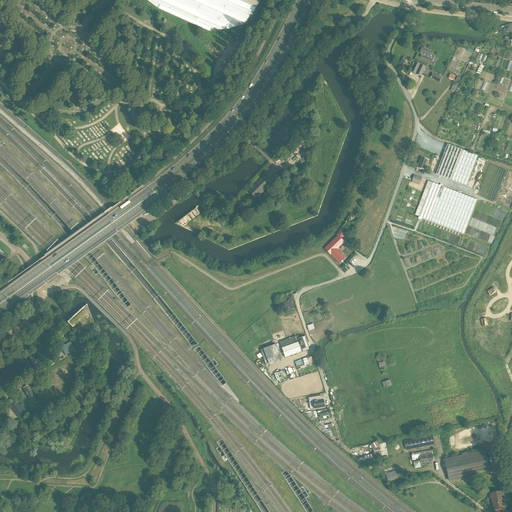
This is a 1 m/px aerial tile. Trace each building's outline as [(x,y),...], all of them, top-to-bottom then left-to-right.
[(153,0),(167,9),(212,29),(225,30),(245,24),(251,12),(254,13),(259,1),(258,0),(153,0)] [(423,46),(420,53),(421,54),(420,57),(431,62),(435,54),(433,53),(433,52),(423,46)] [(411,71),(421,76),(426,67),(415,62),(411,71)] [(306,94),(307,95),(312,98),(313,98),(314,95),(320,87),(324,82),(325,81),(321,73),(305,94),(306,94)] [(433,73),(431,78),(440,82),(442,77),(433,73)] [(227,249),(317,215),(348,125),(325,81),(324,82),(325,83),(347,125),(316,214),(227,248),(184,227),(183,227),(227,249)] [(301,130),(290,117),(306,94),(305,94),(289,117),(300,130),(271,159),(268,161),(227,202),(214,192),(196,207),(200,205),(214,193),(227,203),(240,190),(274,156),(301,130)] [(448,144),(436,174),(466,186),(478,156),(448,144)] [(126,299),(130,305),(128,306),(127,307),(123,303),(120,300),(113,290),(103,278),(92,264),(78,247),(67,234),(39,204),(18,181),(0,163),(0,165),(17,182),(38,204),(66,235),(77,248),(91,265),(88,267),(91,270),(95,276),(96,276),(99,274),(103,279),(112,291),(115,296),(119,301),(124,305),(126,307),(127,308),(129,307),(131,306),(132,305),(127,298),(123,293),(118,286),(108,274),(97,260),(83,243),(72,230),(44,199),(23,177),(1,156),(0,154),(0,156),(1,157),(22,178),(43,200),(71,230),(82,244),(96,260),(108,275),(117,287),(126,299)] [(417,167),(425,170),(428,160),(422,158),(419,164),(418,164),(417,167)] [(227,383),(215,367),(218,365),(214,358),(211,360),(211,361),(210,360),(196,342),(188,331),(174,314),(154,289),(142,274),(137,268),(123,252),(99,225),(74,198),(57,180),(43,166),(43,165),(42,166),(56,180),(73,198),(98,226),(122,253),(136,269),(153,289),(173,314),(187,332),(198,346),(199,347),(210,361),(211,363),(226,383),(222,385),(214,376),(205,364),(194,350),(193,348),(183,335),(169,318),(149,293),(132,272),(118,257),(94,229),(69,202),(52,184),(39,170),(38,170),(37,171),(38,171),(51,185),(69,203),(93,230),(117,257),(131,273),(148,293),(168,318),(182,336),(191,348),(192,349),(204,365),(207,368),(213,377),(219,383),(222,386),(226,383),(227,383)] [(414,175),(412,181),(420,184),(422,178),(414,175)] [(249,191),(255,197),(268,183),(263,177),(249,191)] [(432,182),(419,216),(421,217),(464,233),(477,199),(432,182)] [(137,192),(123,202),(134,218),(148,208),(154,204),(153,202),(152,202),(149,196),(148,195),(144,189),(143,188),(142,188),(137,192)] [(306,189),(300,193),(304,198),(310,193),(306,189)] [(184,227),(190,221),(199,214),(199,213),(200,213),(196,209),(197,208),(196,207),(174,223),(183,227),(184,227)] [(338,235),(324,249),(339,263),(345,257),(337,249),(344,242),(338,235)] [(42,272),(44,274),(45,276),(46,276),(54,270),(45,258),(39,262),(42,272)] [(496,292),(493,287),(487,291),(490,296),(496,292)] [(283,302),(285,306),(287,311),(294,309),(291,300),(289,300),(287,301),(285,301),(283,302)] [(68,322),(68,323),(69,324),(71,326),(66,331),(68,333),(73,328),(73,327),(76,324),(75,324),(88,313),(89,313),(89,312),(87,304),(67,322),(68,322)] [(67,447),(0,442),(0,443),(67,448),(109,362),(89,312),(89,313),(91,318),(108,362),(67,447)] [(57,354),(50,338),(68,322),(67,322),(49,338),(56,353),(37,364),(34,366),(0,387),(0,388),(33,368),(39,364),(57,354)] [(297,339),(296,337),(295,336),(279,342),(285,358),(301,352),(300,349),(309,347),(305,336),(297,339)] [(61,347),(66,355),(69,353),(72,351),(73,352),(75,351),(70,342),(61,347)] [(275,344),(260,349),(265,365),(276,361),(277,360),(281,359),(275,344)] [(377,357),(379,366),(380,370),(387,369),(383,355),(377,357)] [(284,376),(284,377),(287,376),(285,368),(281,368),(281,373),(276,374),(276,377),(284,376)] [(33,395),(31,392),(28,386),(24,388),(29,398),(31,400),(32,399),(33,401),(35,399),(35,398),(33,395)] [(323,404),(323,399),(322,400),(321,396),(308,398),(310,409),(324,407),(325,406),(324,404),(323,404)] [(10,407),(20,419),(28,412),(22,404),(19,406),(16,402),(10,407)] [(12,426),(12,429),(13,431),(16,431),(16,432),(21,432),(19,420),(15,421),(15,426),(12,426)] [(221,439),(222,438),(213,427),(208,430),(208,431),(212,428),(221,439)] [(333,437),(332,431),(324,433),(340,447),(339,440),(337,441),(335,436),(333,437)] [(404,441),(406,450),(435,445),(433,435),(404,441)] [(217,443),(217,442),(218,442),(220,441),(221,440),(222,439),(225,445),(255,491),(268,510),(268,511),(270,511),(268,509),(256,491),(226,444),(223,440),(222,438),(221,439),(219,440),(217,442),(216,443),(218,446),(215,449),(216,451),(218,453),(224,463),(228,460),(250,495),(261,511),(262,511),(251,494),(221,448),(217,443)] [(370,444),(373,449),(381,445),(378,440),(370,444)] [(432,449),(411,453),(413,460),(420,459),(420,461),(414,462),(415,468),(421,467),(421,466),(431,464),(431,462),(434,461),(434,457),(432,449)] [(445,459),(449,480),(481,474),(481,476),(486,475),(486,474),(491,473),(490,472),(485,450),(468,454),(468,452),(462,453),(462,455),(445,459)] [(290,486),(282,474),(287,471),(295,483),(303,497),(312,510),(312,511),(314,511),(313,510),(306,499),(306,498),(309,496),(308,494),(303,486),(299,488),(296,483),(287,469),(286,470),(281,473),(289,487),(298,500),(305,511),(306,511),(299,500),(290,486)] [(489,494),(490,499),(492,499),(494,510),(508,507),(504,490),(489,494)]
